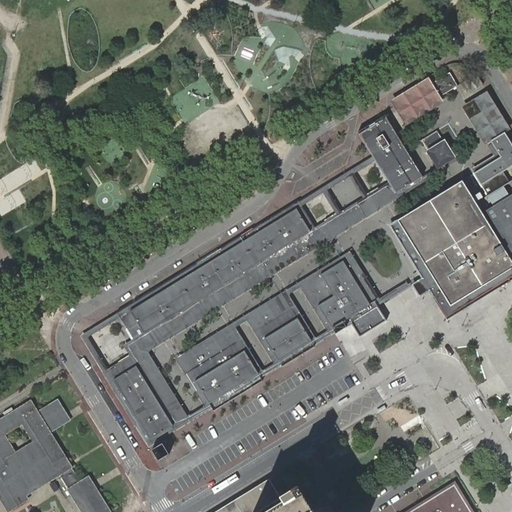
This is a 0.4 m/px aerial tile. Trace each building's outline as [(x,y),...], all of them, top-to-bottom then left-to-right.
[(429,77),(403,93),(407,99),(400,103),(408,116),(441,96),(457,86),(458,86),(457,85),(455,81),(449,73),(443,77),(432,83),(429,77)] [(510,130),(487,92),(462,107),(485,145),(504,133),(510,130)] [(403,93),(390,101),(396,111),(406,126),(444,103),(441,96),(408,116),(400,103),(407,99),(403,93)] [(376,125),(375,123),(369,126),(370,128),(359,134),(373,157),(375,160),(388,182),(367,195),(374,207),(423,177),(386,118),(376,125)] [(243,130),(227,139),(235,153),(251,143),(243,130)] [(511,146),(504,133),(491,141),(501,158),(474,174),(487,196),(504,186),(509,182),(503,171),(511,165),(511,146)] [(105,163),(127,156),(120,135),(98,143),(105,163)] [(428,151),(438,167),(443,164),(453,158),(444,142),(428,151)] [(375,160),(373,157),(347,173),(349,177),(350,176),(363,198),(359,201),(359,202),(358,202),(346,209),(346,210),(345,209),(341,212),(327,190),(328,190),(326,186),(294,205),(296,210),(301,207),(300,206),(323,193),(336,215),(343,226),(158,340),(151,344),(150,345),(143,333),(134,339),(124,345),(130,356),(134,363),(142,364),(147,361),(148,361),(149,354),(148,352),(165,341),(169,339),(171,338),(193,324),(218,309),(219,310),(223,307),(223,306),(271,276),(276,273),(330,240),(340,257),(287,290),(289,294),(301,287),(328,331),(327,331),(316,338),(313,345),(335,332),(305,285),(343,262),(348,260),(334,238),(389,204),(399,220),(403,218),(393,201),(446,168),(443,164),(438,167),(423,177),(374,207),(367,195),(367,196),(354,174),(375,160)] [(482,213),(462,181),(403,218),(399,220),(390,225),(420,274),(424,279),(424,280),(431,291),(448,319),(511,276),(511,262),(511,261),(511,260),(511,194),(510,196),(494,206),(482,213)] [(494,206),(510,196),(504,186),(487,196),(494,206)] [(150,342),(151,344),(158,340),(343,226),(336,215),(314,228),(301,207),(296,210),(294,205),(293,204),(277,214),(277,215),(280,220),(275,223),(272,219),(272,218),(258,226),(258,227),(261,232),(257,233),(255,229),(254,228),(239,238),(228,244),(226,245),(227,247),(230,251),(224,254),(221,250),(221,249),(220,249),(207,258),(200,262),(201,263),(203,267),(195,272),(192,268),(192,267),(188,269),(176,277),(157,289),(160,294),(152,298),(149,294),(149,293),(117,313),(118,313),(120,318),(133,338),(142,333),(143,333),(144,333),(146,336),(147,338),(150,341),(150,342)] [(280,220),(277,215),(272,219),(275,223),(280,220)] [(373,311),(424,279),(420,274),(374,302),(348,260),(343,262),(373,311)] [(335,332),(335,333),(346,326),(343,321),(348,318),(351,322),(360,337),(387,321),(378,307),(373,311),(343,262),(305,285),(335,332)] [(201,263),(192,268),(195,272),(203,267),(201,263)] [(260,378),(261,378),(281,365),(279,361),(265,339),(252,317),(284,298),(285,298),(297,319),(313,345),(316,338),(289,295),(289,294),(287,290),(286,290),(277,274),(272,277),(282,293),(270,300),(234,322),(237,327),(247,320),(248,321),(274,364),(263,370),(263,371),(260,378)] [(431,291),(424,280),(414,286),(421,297),(431,291)] [(157,289),(149,294),(152,298),(160,294),(157,289)] [(282,366),(282,365),(253,318),(285,298),(284,298),(252,317),(265,339),(279,361),(281,365),(282,366)] [(253,318),(282,365),(292,359),(290,354),(300,347),(303,352),(303,353),(314,346),(313,345),(297,319),(285,298),(253,318)] [(120,318),(117,314),(81,336),(103,372),(108,369),(88,337),(88,338),(120,318)] [(232,331),(260,378),(263,371),(236,328),(237,327),(234,322),(233,323),(229,326),(223,329),(180,356),(170,340),(166,342),(205,406),(212,408),(209,403),(196,382),(183,360),(231,331),(232,331)] [(183,360),(213,408),(223,402),(223,401),(220,397),(225,394),(228,398),(228,399),(245,389),(244,388),(241,384),(247,381),(249,385),(250,386),(261,379),(260,378),(257,374),(244,352),(231,331),(183,360)] [(212,409),(213,408),(183,360),(231,331),(183,360),(196,382),(209,403),(212,408),(212,409)] [(292,359),(303,352),(300,347),(290,354),(292,359)] [(145,443),(146,442),(151,439),(173,426),(183,420),(147,361),(142,364),(137,367),(134,363),(132,362),(128,357),(117,364),(108,370),(104,372),(110,383),(109,383),(116,394),(117,394),(122,391),(124,396),(120,399),(119,399),(126,410),(127,410),(131,407),(144,428),(139,431),(145,443)] [(80,482),(71,466),(70,466),(69,463),(50,433),(61,426),(57,419),(66,414),(58,400),(38,413),(31,402),(23,407),(20,409),(0,421),(0,496),(9,511),(28,499),(25,495),(59,474),(69,489),(82,511),(109,511),(96,489),(92,483),(88,477),(80,482)] [(127,410),(139,431),(144,428),(131,407),(127,410)] [(57,419),(61,426),(70,420),(66,414),(57,419)] [(154,459),(164,453),(158,443),(148,449),(154,459)] [(314,511),(299,486),(292,490),(296,497),(284,504),(283,501),(280,497),(269,479),(215,511),(314,511)] [(473,511),(455,482),(406,511),(411,511),(454,486),(470,511),(473,511)] [(470,511),(454,486),(411,511),(470,511)] [(285,495),(280,497),(283,501),(284,504),(296,497),(292,490),(285,495)]
